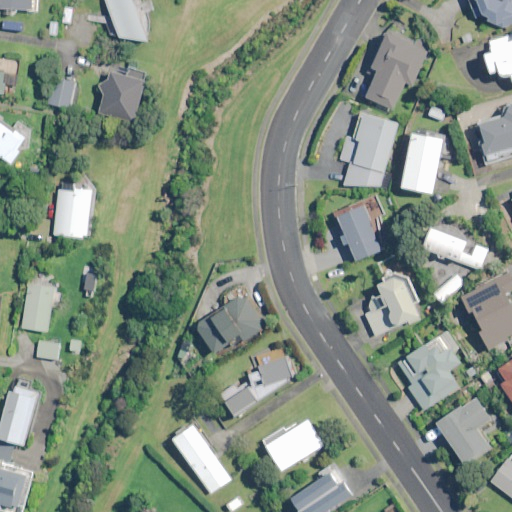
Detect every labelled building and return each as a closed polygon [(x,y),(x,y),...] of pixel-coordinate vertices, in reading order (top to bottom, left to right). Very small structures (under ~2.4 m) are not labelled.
[(39,0),(0,0),(0,11),(39,13),(39,0)] [(153,2),(139,7),(136,0),(104,0),(123,52),(152,42),(147,30),(155,27),(151,14),(156,12),(153,2)] [(511,0),(468,0),(476,23),(487,20),(491,33),(511,26),(511,0)] [(73,8),(64,7),(63,24),(72,25),(73,8)] [(60,22),(50,22),(50,36),(59,37),(60,22)] [(392,26),(370,75),(375,77),(365,97),(397,111),(408,86),(414,88),(434,45),(392,26)] [(511,35),(491,42),(494,53),(488,55),(493,74),(503,72),(505,79),(511,76),(511,35)] [(0,58),(0,95),(7,96),(10,75),(20,76),(22,61),(0,58)] [(126,77),(112,72),(110,78),(98,87),(105,95),(99,115),(135,127),(151,75),(129,68),(126,77)] [(79,83),(53,76),(46,106),(71,113),(79,83)] [(447,113),(433,107),(430,115),(444,121),(447,113)] [(492,162),(511,155),(511,107),(509,108),(511,116),(481,125),(492,162)] [(345,186),(349,187),(381,188),(402,125),(368,114),(363,113),(355,139),(348,136),(341,160),(352,164),(345,186)] [(0,166),(2,163),(11,168),(35,132),(20,122),(16,128),(0,117),(0,166)] [(447,140),(415,133),(403,189),(435,196),(447,140)] [(95,190),(59,186),(55,237),(91,240),(95,190)] [(347,247),(352,245),(360,262),(385,251),(373,224),(388,217),(379,198),(341,215),(334,218),(347,247)] [(434,258),(445,263),(447,258),(461,263),(470,242),(433,227),(424,248),(436,253),(434,258)] [(477,246),(473,255),(469,254),(465,264),(470,266),(482,271),(490,251),(477,246)] [(494,350),(511,339),(511,304),(507,296),(511,293),(511,275),(509,270),(463,297),(494,350)] [(379,336),(423,316),(417,304),(421,303),(412,283),(407,273),(378,286),(382,295),(364,303),(379,336)] [(99,275),(88,274),(87,286),(98,287),(99,275)] [(467,284),(459,275),(435,294),(442,304),(467,284)] [(56,283),(28,279),(22,330),(50,333),(56,283)] [(267,328),(246,296),(196,329),(214,355),(242,337),(246,342),(267,328)] [(424,412),(462,388),(453,373),(466,364),(446,333),(395,367),(424,412)] [(62,345),(39,342),(37,358),(60,361),(62,345)] [(298,377),(277,344),(255,358),(260,366),(246,376),(262,401),(298,377)] [(511,399),(511,362),(498,373),(505,383),(502,386),(511,399)] [(0,416),(0,511),(3,511),(25,511),(36,472),(10,465),(16,445),(27,448),(42,390),(9,382),(0,416)] [(252,387),(233,384),(228,406),(247,410),(252,387)] [(465,465),(493,447),(482,431),(494,423),(478,398),(438,425),(465,465)] [(309,420),(269,444),(286,473),(326,449),(309,420)] [(195,425),(173,440),(213,497),(234,482),(195,425)] [(511,462),(506,458),(490,481),(511,496),(511,462)] [(332,511),(357,496),(335,464),(329,468),(289,496),(299,511),(332,511)]
